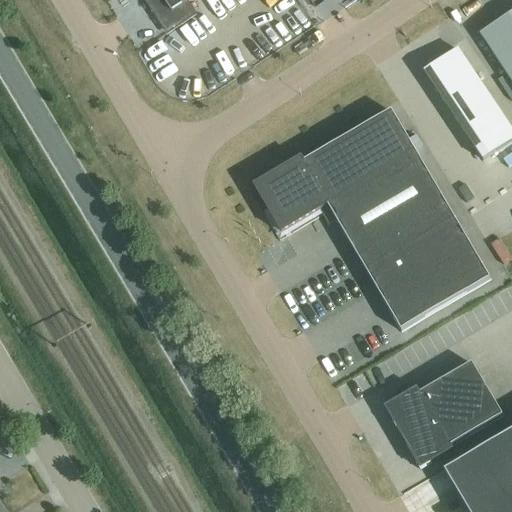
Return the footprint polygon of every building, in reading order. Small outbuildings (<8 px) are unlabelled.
[(145,0),(169,34),(196,15),(188,4),(193,0),(145,0)] [(511,17),(480,38),(511,86),(511,17)] [(454,54),(424,74),(440,98),(484,162),(511,143),(511,131),(459,52),(454,55),(454,54)] [(491,281),(384,111),(296,167),(294,163),(254,188),(282,235),(327,208),(402,334),(491,281)] [(418,390),(385,410),(421,472),(454,452),(452,449),(504,418),(473,365),(420,395),(418,390)] [(511,511),(511,435),(446,474),(467,511),(511,511)]
